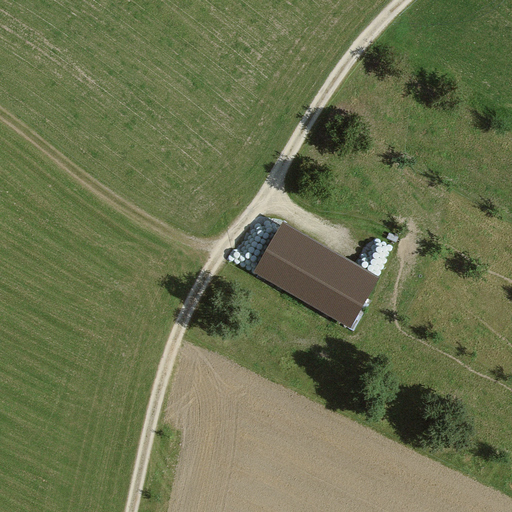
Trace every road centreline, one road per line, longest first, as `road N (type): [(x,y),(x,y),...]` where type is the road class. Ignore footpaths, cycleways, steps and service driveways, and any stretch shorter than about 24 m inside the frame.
road 1 (track): [(132,511),(161,377),(187,307),(332,81),(402,0)]
road 2 (track): [(0,113),(99,193),(177,241),(222,250)]
